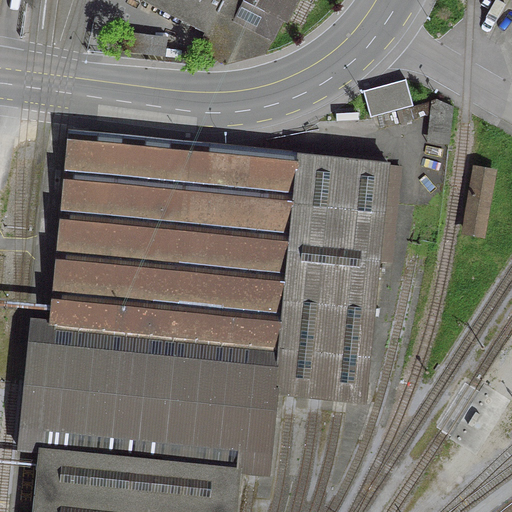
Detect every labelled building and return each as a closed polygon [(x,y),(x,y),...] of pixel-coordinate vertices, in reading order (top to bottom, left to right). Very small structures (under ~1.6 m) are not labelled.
[(199,49),(225,63),(265,53),(292,0),(145,0),(207,32),(199,49)] [(407,84),(365,95),(370,117),(413,105),(407,84)] [(450,135),(453,106),(436,99),(431,132),(450,135)] [(234,511),(240,456),(270,459),(277,392),(366,401),(369,364),(389,164),(73,132),(73,140),(55,323),(44,322),(32,321),(20,434),(19,448),(31,449),(42,451),(34,511),(234,511)] [(476,169),(465,231),(484,234),(494,172),(476,169)]
